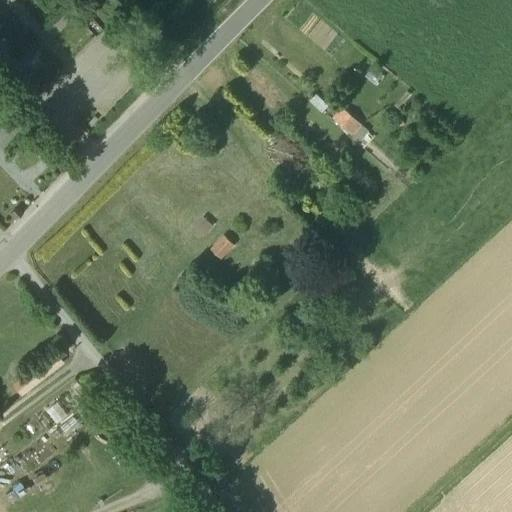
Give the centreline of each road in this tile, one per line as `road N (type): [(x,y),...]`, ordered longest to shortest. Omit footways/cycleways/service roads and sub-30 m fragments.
road 1 (unclassified): [(10,256),(262,0)]
road 2 (track): [(223,511),(0,245)]
